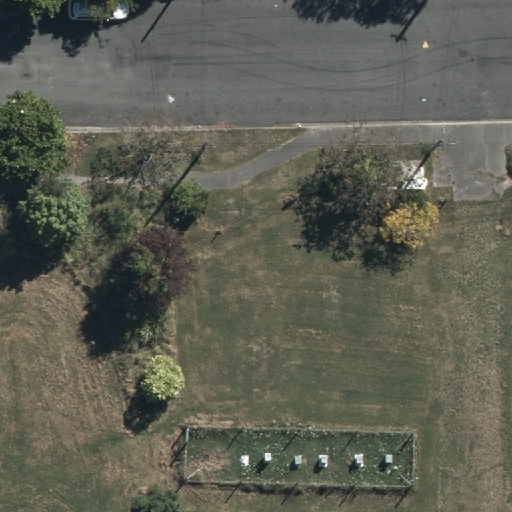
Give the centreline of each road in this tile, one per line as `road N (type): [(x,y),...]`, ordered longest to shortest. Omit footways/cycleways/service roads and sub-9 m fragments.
road 1 (residential): [(0,66),(511,56)]
road 2 (track): [(473,511),(468,57)]
